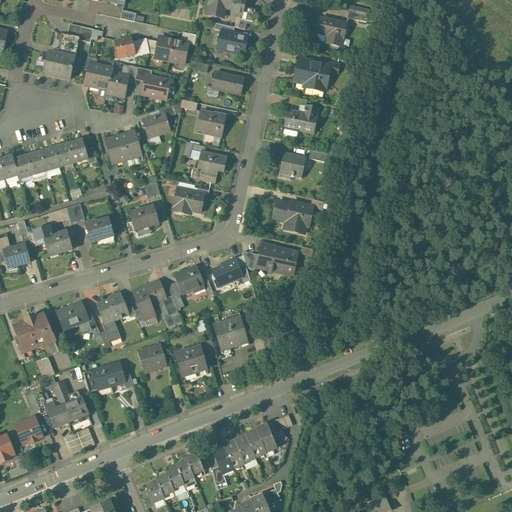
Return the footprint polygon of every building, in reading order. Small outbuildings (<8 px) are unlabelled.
[(234,0),(209,0),(209,5),(210,5),(208,15),(218,17),(220,7),(232,10),(233,10),(235,0),(234,0)] [(244,2),(235,0),(233,10),(232,10),(231,13),(241,16),(243,8),(244,2)] [(255,11),(243,8),(241,16),(240,20),(252,23),(255,11)] [(136,14),(122,11),(120,19),(134,22),(136,14)] [(368,15),(349,11),(347,19),(366,23),(368,15)] [(346,24),(320,18),(317,32),(332,35),(330,45),(340,47),(342,39),(343,39),(346,24)] [(234,28),(215,24),(214,30),(221,31),(221,32),(233,34),(234,28)] [(81,28),(69,25),(67,35),(79,38),(81,28)] [(93,30),(81,28),(79,38),(78,41),(90,43),(93,30)] [(233,34),(221,32),(217,50),(238,55),(239,50),(244,51),(247,37),(233,34)] [(196,36),(182,33),(180,42),(188,44),(188,45),(194,46),(196,36)] [(67,35),(62,34),(58,50),(64,52),(63,56),(74,59),(78,41),(79,38),(67,35)] [(146,39),(132,42),(131,38),(114,42),(118,59),(134,55),(134,57),(149,54),(146,40),(146,39)] [(173,41),(159,38),(158,42),(155,55),(154,59),(169,62),(173,41)] [(158,42),(146,40),(149,54),(155,55),(158,42)] [(180,42),(173,41),(169,62),(184,65),(188,45),(188,44),(180,42)] [(64,52),(58,50),(57,55),(47,53),(43,74),(69,80),(74,59),(63,56),(64,52)] [(97,59),(87,57),(84,70),(91,71),(92,65),(95,65),(97,59)] [(330,66),(298,59),(293,82),(304,84),(303,88),(313,90),(318,85),(326,87),(326,85),(328,85),(329,79),(328,78),(329,73),(337,75),(339,65),(330,63),(330,66)] [(208,65),(191,62),(189,70),(206,73),(208,65)] [(95,65),(92,65),(91,71),(88,86),(107,90),(111,73),(112,69),(95,65)] [(138,68),(129,66),(126,76),(128,77),(127,82),(134,84),(135,81),(138,68)] [(152,71),(138,68),(135,81),(144,83),(145,76),(150,77),(152,71)] [(126,76),(111,73),(107,90),(106,95),(108,95),(109,91),(114,92),(113,96),(123,98),(127,82),(128,77),(126,76)] [(244,79),(214,73),(211,89),(240,95),(244,79)] [(150,77),(145,76),(144,83),(141,95),(166,101),(170,81),(150,77)] [(197,104),(182,101),(180,108),(195,112),(197,104)] [(173,106),(157,111),(159,117),(164,115),(165,118),(175,115),(173,106)] [(304,114),(288,111),(284,127),(295,130),(295,131),(296,131),(312,134),(318,109),(305,107),(304,114)] [(218,116),(200,112),(196,130),(204,132),(204,134),(221,138),(225,116),(218,115),(218,116)] [(159,117),(143,121),(148,138),(169,132),(165,118),(164,115),(159,117)] [(295,130),(284,127),(283,133),(283,134),(294,137),(295,132),(296,132),(296,131),(295,131),(295,130)] [(134,132),(125,135),(125,136),(120,138),(126,160),(137,157),(141,156),(137,143),(134,132)] [(120,138),(114,139),(113,138),(105,141),(109,154),(112,164),(115,163),(126,160),(120,138)] [(82,141),(66,145),(71,162),(86,157),(87,157),(85,150),(82,141)] [(149,162),(143,141),(137,143),(141,156),(137,157),(139,164),(149,162)] [(66,145),(53,149),(58,166),(71,162),(66,145)] [(206,147),(193,145),(191,151),(200,153),(201,152),(204,153),(206,147)] [(92,148),(85,150),(87,157),(86,157),(87,161),(88,165),(96,162),(92,148)] [(53,149),(40,153),(44,170),(58,166),(53,149)] [(326,154),(310,151),(308,159),(324,163),(326,154)] [(204,153),(201,152),(200,153),(197,172),(202,173),(201,181),(215,184),(217,172),(223,173),(226,158),(204,153)] [(40,153),(26,157),(31,173),(44,170),(40,153)] [(305,158),(283,153),(279,174),(280,175),(280,172),(290,175),(290,177),(293,178),(293,177),(301,179),(305,158)] [(112,164),(109,154),(103,156),(109,176),(118,173),(115,163),(112,164)] [(12,157),(0,160),(0,167),(3,178),(16,174),(13,161),(12,157)] [(26,157),(13,161),(16,174),(18,177),(31,173),(26,157)] [(31,173),(18,177),(19,181),(20,185),(33,181),(32,177),(31,173)] [(156,182),(143,186),(147,199),(160,196),(156,182)] [(209,189),(198,187),(196,193),(204,195),(208,196),(209,189)] [(196,193),(177,189),(173,207),(174,208),(173,212),(174,210),(184,212),(183,215),(184,215),(185,210),(200,213),(204,195),(196,193)] [(324,203),(312,200),(310,207),(312,208),(312,209),(322,211),(324,203)] [(310,207),(291,203),(290,205),(277,202),(273,219),(283,222),(284,220),(290,221),(288,231),(303,235),(306,223),(309,223),(312,209),(312,208),(310,207)] [(80,205),(66,209),(69,219),(70,224),(84,220),(80,205)] [(152,207),(129,214),(134,231),(149,227),(157,225),(152,207)] [(66,209),(47,214),(50,224),(69,219),(66,209)] [(108,219),(85,225),(90,243),(97,241),(97,242),(98,242),(98,241),(112,237),(113,238),(108,219)] [(29,238),(23,221),(17,223),(23,246),(24,245),(27,255),(33,253),(29,238)] [(49,227),(33,232),(37,246),(45,244),(43,239),(52,236),(49,227)] [(149,227),(134,231),(136,237),(138,238),(150,234),(151,232),(149,227)] [(52,236),(43,239),(45,244),(48,257),(71,250),(66,232),(52,236)] [(7,237),(0,239),(0,252),(3,252),(8,269),(30,263),(27,255),(24,245),(23,246),(10,250),(7,237)] [(298,253),(268,247),(268,246),(261,244),(258,256),(256,268),(270,271),(269,273),(271,273),(272,271),(293,276),(298,253)] [(313,250),(301,247),(299,255),(311,257),(313,250)] [(258,256),(243,252),(241,253),(245,265),(250,270),(255,269),(256,268),(258,256)] [(234,259),(227,262),(228,264),(212,271),(218,287),(235,280),(234,277),(240,275),(238,268),(234,259)] [(245,265),(238,268),(240,275),(243,284),(250,281),(245,265)] [(195,267),(174,276),(182,295),(203,287),(203,286),(200,278),(195,267)] [(211,290),(205,276),(200,278),(203,286),(203,287),(205,293),(211,290)] [(158,282),(138,290),(145,307),(150,305),(165,299),(158,282)] [(150,305),(145,307),(138,290),(132,292),(144,320),(154,316),(150,305)] [(113,298),(96,305),(103,324),(104,325),(113,321),(120,318),(120,319),(122,319),(120,316),(127,313),(128,315),(123,302),(120,293),(112,297),(113,298)] [(172,299),(166,302),(171,316),(177,313),(172,299)] [(135,315),(129,300),(123,302),(128,315),(129,317),(135,315)] [(80,303),(56,313),(64,330),(78,325),(81,332),(88,329),(89,331),(91,331),(87,321),(88,321),(85,314),(83,309),(82,309),(80,303)] [(91,313),(85,314),(88,321),(87,321),(91,331),(94,339),(100,336),(99,334),(91,313)] [(43,315),(34,318),(34,317),(24,320),(25,322),(13,327),(18,339),(17,340),(21,351),(22,351),(23,353),(54,341),(50,330),(49,330),(43,315)] [(231,321),(213,326),(221,352),(247,344),(240,319),(239,319),(231,321)] [(113,321),(104,325),(103,324),(102,324),(105,332),(109,343),(120,338),(113,321)] [(283,322),(277,328),(275,326),(273,328),(270,327),(266,329),(265,332),(261,334),(265,349),(266,351),(275,348),(275,345),(280,342),(282,344),(294,332),(283,322)] [(105,332),(99,334),(100,336),(104,345),(109,343),(105,332)] [(261,334),(251,336),(256,352),(265,349),(261,334)] [(17,340),(11,342),(19,361),(25,358),(23,353),(22,351),(21,351),(17,340)] [(211,340),(201,343),(202,347),(205,346),(209,357),(215,355),(211,340)] [(160,345),(137,352),(144,374),(154,371),(153,370),(166,367),(160,345)] [(202,347),(175,355),(182,377),(182,376),(205,369),(205,370),(206,370),(203,359),(209,357),(205,346),(202,347)] [(47,357),(35,362),(42,380),(54,375),(47,357)] [(119,363),(91,371),(96,385),(86,388),(87,394),(124,383),(123,377),(119,363)] [(91,371),(82,374),(86,388),(96,385),(91,371)] [(129,375),(123,377),(124,383),(126,390),(133,388),(129,375)] [(68,395),(63,382),(52,386),(60,407),(71,402),(68,395)] [(178,384),(171,386),(175,399),(182,397),(178,384)] [(39,389),(32,392),(38,407),(45,404),(39,389)] [(55,409),(47,412),(54,429),(74,420),(74,421),(80,418),(87,415),(81,398),(80,399),(77,392),(68,395),(71,402),(60,407),(55,409)] [(45,404),(38,407),(41,415),(47,412),(45,407),(46,406),(45,404)] [(46,406),(45,407),(47,412),(55,409),(53,404),(46,406)] [(288,415),(266,424),(267,425),(273,440),(284,435),(282,431),(293,426),(288,415)] [(34,418),(15,426),(22,445),(29,442),(30,444),(37,442),(36,439),(41,437),(34,418)] [(267,425),(255,430),(256,431),(265,453),(276,448),(273,440),(267,425)] [(87,429),(65,438),(72,454),(94,445),(87,429)] [(256,431),(245,436),(254,458),(265,454),(265,453),(256,431)] [(6,436),(0,438),(0,461),(1,463),(8,460),(7,457),(13,455),(6,436)] [(245,436),(234,441),(234,442),(244,464),(255,459),(254,458),(245,436)] [(234,442),(223,447),(224,448),(233,469),(244,465),(244,464),(234,442)] [(224,448),(212,452),(219,467),(222,475),(233,470),(233,469),(224,448)] [(196,454),(191,456),(192,456),(185,459),(186,462),(186,461),(186,462),(192,475),(203,471),(196,454)] [(186,462),(175,466),(176,468),(176,469),(182,482),(183,485),(185,489),(194,485),(192,481),(194,480),(192,475),(186,462)] [(219,467),(211,470),(216,487),(226,483),(222,475),(219,467)] [(176,469),(165,473),(166,475),(166,476),(172,489),(183,485),(182,482),(176,469)] [(166,476),(155,480),(156,482),(157,483),(162,496),(163,497),(173,492),(172,489),(166,476)] [(275,490),(265,494),(270,506),(280,501),(277,493),(280,492),(281,485),(280,482),(273,485),(275,490)] [(157,483),(145,488),(146,490),(152,504),(164,499),(163,497),(162,496),(157,483)] [(183,485),(172,489),(173,492),(175,496),(186,491),(185,489),(183,485)] [(152,504),(146,490),(140,493),(147,509),(154,507),(152,504)] [(268,511),(262,495),(251,500),(251,502),(255,511),(268,511)] [(231,496),(220,501),(223,506),(233,502),(231,496)] [(390,511),(384,497),(368,503),(371,511),(390,511)] [(112,511),(108,502),(91,509),(92,511),(112,511)] [(255,511),(251,502),(240,507),(241,509),(242,511),(255,511)]
